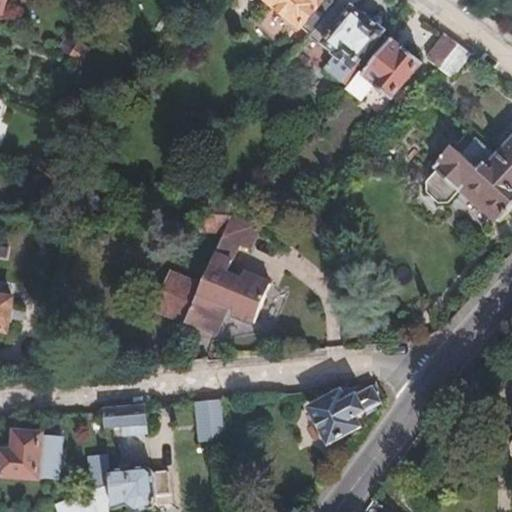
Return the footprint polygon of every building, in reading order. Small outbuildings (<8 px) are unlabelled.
[(338,0),(264,0),(309,36),(338,0)] [(338,0),(309,36),(307,37),(321,48),(326,42),(353,8),(354,6),(358,0),(338,0)] [(353,8),(326,42),(354,64),(381,30),(353,8)] [(453,41),(439,30),(422,52),(434,62),(435,63),(453,41)] [(364,72),(377,82),(394,95),(420,62),(391,38),(364,72)] [(468,52),(453,41),(435,63),(450,74),(468,52)] [(364,72),(359,68),(345,86),(363,100),(377,82),(364,72)] [(499,171),(511,182),(511,135),(498,150),(509,160),(499,171)] [(498,150),(497,151),(480,169),(454,144),(435,164),(461,190),(466,185),(498,215),(511,200),(511,182),(499,171),(509,160),(498,150)] [(212,272),(188,317),(215,332),(230,305),(238,309),(236,312),(256,323),(276,285),(252,272),(248,279),(233,271),(249,242),(257,247),(268,224),(246,208),(240,219),(236,227),(212,272)] [(188,317),(212,272),(192,262),(169,308),(188,317)] [(0,294),(0,324),(8,326),(14,298),(0,294)] [(349,381),(331,383),(335,392),(313,403),(330,437),(358,422),(353,412),(362,407),(375,400),(368,387),(355,393),(349,381)] [(220,399),(194,403),(199,444),(225,441),(220,399)] [(142,402),(104,405),(108,426),(125,424),(126,430),(146,427),(142,402)] [(368,417),(362,407),(353,412),(358,422),(368,417)] [(4,452),(3,471),(61,476),(64,433),(19,429),(17,453),(4,452)] [(118,484),(122,503),(141,503),(141,511),(159,511),(165,504),(162,484),(181,482),(178,456),(161,457),(149,450),(113,455),(118,484)] [(95,458),(103,488),(118,484),(113,455),(113,453),(95,458)] [(97,511),(122,503),(118,484),(103,488),(71,499),(75,511),(94,505),(97,511)]
